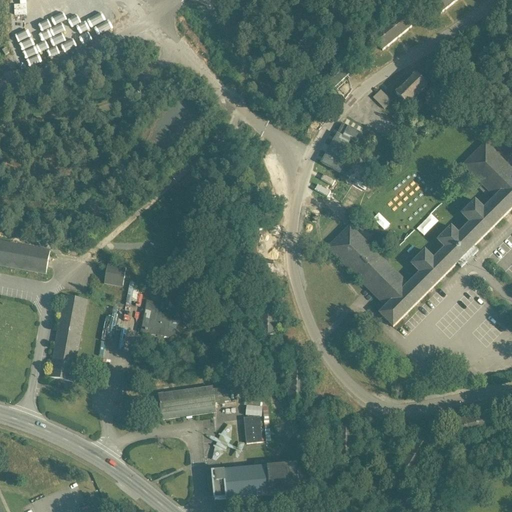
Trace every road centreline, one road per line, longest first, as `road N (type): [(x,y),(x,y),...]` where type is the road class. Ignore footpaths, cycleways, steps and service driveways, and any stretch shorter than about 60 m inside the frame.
road 1 (unclassified): [(0,96),(99,52),(186,0)]
road 2 (tertiary): [(173,511),(110,463),(0,413)]
